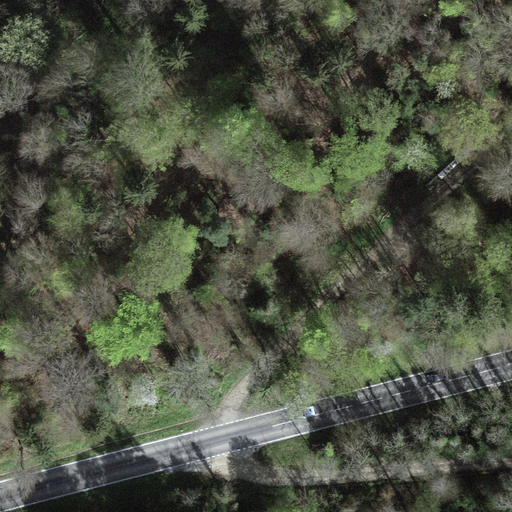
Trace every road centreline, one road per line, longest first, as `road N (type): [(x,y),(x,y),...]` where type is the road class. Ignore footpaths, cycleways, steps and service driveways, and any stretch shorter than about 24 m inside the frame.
road 1 (secondary): [(511,364),(0,496)]
road 2 (track): [(232,408),(417,211),(511,129)]
road 3 (track): [(511,462),(261,476),(238,466),(215,440),(232,408)]
